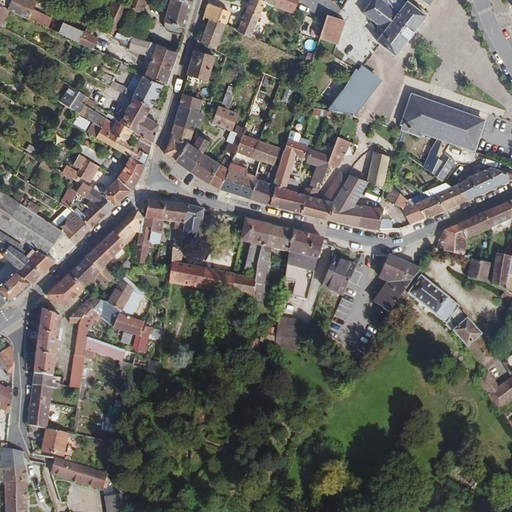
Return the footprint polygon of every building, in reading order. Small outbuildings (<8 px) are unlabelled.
[(27,8),(30,0),(0,0),(0,9),(6,12),(47,32),(52,21),(27,8)] [(132,39),(134,17),(142,17),(148,0),(128,0),(125,9),(113,4),(99,30),(128,42),(130,38),(132,39)] [(183,40),(193,5),(177,0),(170,0),(170,2),(162,27),(162,30),(163,31),(164,33),(166,34),(183,40)] [(265,6),(264,6),(251,0),(237,34),(251,39),(265,6)] [(278,0),(251,0),(264,6),(275,10),(278,0)] [(293,17),(299,0),(278,0),(275,10),(275,11),(282,14),(282,13),(283,13),(282,16),(288,18),(289,15),(293,17)] [(418,15),(407,6),(410,3),(412,0),(373,0),(374,1),(362,18),(374,27),(384,34),(375,46),(378,48),(396,61),(410,41),(425,19),(418,15)] [(434,0),(413,0),(427,10),(434,0)] [(35,8),(51,15),(54,7),(38,1),(35,8)] [(216,25),(221,13),(207,7),(202,20),(209,23),(216,25)] [(227,30),(232,17),(221,13),(216,25),(227,30)] [(336,51),(345,22),(340,21),(323,15),(317,34),(314,44),(319,45),(335,50),(336,51)] [(217,55),(227,30),(216,25),(209,23),(199,47),(217,55)] [(97,42),(86,36),(83,37),(61,26),(57,35),(72,42),(94,53),(100,41),(98,40),(97,42)] [(166,90),(179,58),(153,47),(132,39),(130,38),(128,42),(127,47),(142,53),(148,55),(146,59),(153,62),(146,79),(166,90)] [(208,86),(215,59),(193,53),(185,79),(208,86)] [(120,68),(112,65),(110,70),(118,74),(120,68)] [(369,102),(367,91),(376,80),(361,67),(358,72),(355,70),(342,91),(343,92),(327,115),(348,117),(358,119),(369,102)] [(136,94),(144,79),(136,74),(127,89),(136,94)] [(150,112),(163,91),(144,79),(136,94),(132,101),(150,112)] [(88,99),(95,87),(84,80),(78,90),(77,91),(85,96),(88,99)] [(367,91),(381,83),(376,80),(367,91)] [(112,86),(104,81),(103,82),(102,85),(104,86),(110,90),(112,86)] [(228,109),(235,90),(228,88),(223,100),(221,107),(228,109)] [(136,94),(127,89),(123,97),(132,101),(136,94)] [(88,102),(85,96),(77,91),(71,90),(60,107),(68,112),(80,119),(86,109),(87,110),(89,107),(88,102)] [(198,113),(201,103),(181,95),(178,107),(198,113)] [(483,131),(486,122),(464,115),(431,103),(411,96),(408,103),(402,119),(401,122),(419,128),(421,136),(443,144),(475,155),(477,148),(482,134),(483,131)] [(148,116),(150,112),(132,101),(129,107),(148,116)] [(137,137),(146,120),(148,116),(129,107),(122,124),(120,127),(134,135),(137,137)] [(200,127),(204,115),(199,114),(198,113),(178,107),(173,126),(183,130),(184,126),(193,129),(195,127),(200,127)] [(94,128),(101,117),(96,114),(88,108),(87,110),(86,109),(80,119),(94,128)] [(231,133),(237,115),(227,112),(218,109),(212,128),(231,133)] [(110,137),(117,126),(101,117),(94,128),(100,132),(95,140),(111,150),(113,147),(116,148),(119,142),(110,137)] [(148,161),(158,124),(146,120),(137,137),(142,140),(135,153),(148,161)] [(421,136),(419,128),(401,122),(398,128),(401,130),(399,134),(402,135),(420,140),(421,136)] [(127,148),(134,135),(120,127),(118,125),(117,126),(110,137),(119,142),(127,148)] [(189,141),(193,129),(184,126),(183,130),(173,126),(170,136),(171,137),(183,147),(185,144),(188,146),(189,141)] [(238,151),(243,137),(244,131),(235,128),(234,133),(229,134),(226,143),(238,151)] [(301,139),(301,137),(290,133),(287,141),(306,148),(308,142),(301,139)] [(260,164),(267,145),(260,143),(257,142),(258,137),(251,134),(250,139),(243,137),(238,151),(236,155),(251,161),(260,164)] [(174,168),(183,147),(171,137),(162,158),(174,168)] [(190,178),(203,159),(210,145),(207,143),(198,137),(191,148),(188,146),(185,144),(183,147),(174,168),(190,178)] [(303,160),(307,148),(306,148),(287,141),(286,140),(282,154),(296,158),(300,159),(303,160)] [(343,164),(350,144),(338,140),(331,158),(328,165),(330,166),(337,168),(343,164)] [(148,161),(135,153),(127,148),(119,142),(116,148),(114,151),(130,161),(145,170),(148,161)] [(78,153),(82,146),(77,143),(72,150),(78,153)] [(218,193),(230,164),(236,155),(238,151),(226,143),(228,145),(224,152),(222,151),(215,164),(220,168),(209,188),(218,193)] [(274,165),(279,149),(267,145),(260,164),(271,168),(266,184),(256,180),(250,203),(269,209),(275,187),(272,186),(276,174),(278,166),(274,165)] [(106,160),(82,146),(78,153),(101,168),(106,160)] [(424,168),(431,172),(442,155),(435,150),(424,168)] [(321,184),(328,165),(331,158),(314,152),(310,151),(306,163),(316,166),(312,180),(321,184)] [(470,202),(511,181),(511,176),(492,168),(454,187),(445,183),(457,162),(443,153),(442,155),(431,172),(430,174),(443,185),(460,198),(470,202)] [(290,178),(296,158),(282,154),(278,166),(276,174),(290,178)] [(388,170),(390,158),(373,155),(371,163),(368,181),(367,187),(384,191),(388,170)] [(82,172),(89,162),(80,157),(74,167),(82,172)] [(220,168),(215,164),(203,159),(190,178),(209,188),(220,168)] [(138,183),(145,170),(130,161),(118,183),(130,194),(138,183)] [(87,183),(97,166),(89,162),(82,172),(78,179),(87,183)] [(250,203),(256,180),(256,178),(245,175),(246,170),(230,164),(218,193),(250,203)] [(75,181),(79,174),(64,165),(60,173),(75,181)] [(323,184),(330,166),(328,165),(321,184),(323,184)] [(336,198),(348,176),(339,173),(328,193),(336,198)] [(305,196),(300,194),(297,193),(299,187),(297,180),(295,180),(290,178),(276,174),(272,186),(275,187),(269,209),(301,218),(302,220),(305,196)] [(358,231),(362,212),(354,211),(358,204),(366,189),(367,187),(368,181),(351,175),(348,176),(336,198),(331,210),(328,226),(358,231)] [(20,181),(16,179),(12,185),(17,188),(20,181)] [(113,209),(130,194),(118,183),(102,198),(113,209)] [(86,200),(92,190),(83,185),(77,195),(86,200)] [(463,206),(470,202),(460,198),(443,185),(423,196),(432,200),(445,213),(463,206)] [(69,210),(77,193),(68,189),(60,204),(69,210)] [(312,223),(316,201),(317,198),(319,191),(312,189),(310,196),(305,196),(302,220),(305,221),(312,223)] [(411,205),(393,189),(387,201),(399,211),(402,210),(403,209),(411,205)] [(113,209),(102,198),(92,190),(86,200),(89,203),(93,206),(106,217),(113,209)] [(331,210),(336,198),(328,193),(322,202),(317,224),(328,226),(331,210)] [(62,236),(36,217),(0,196),(0,229),(40,253),(48,257),(54,248),(62,236)] [(186,223),(188,202),(149,197),(145,216),(142,216),(140,224),(151,225),(151,229),(152,229),(162,231),(162,220),(186,223)] [(30,203),(25,200),(21,207),(25,209),(30,203)] [(445,213),(432,200),(418,209),(426,221),(435,217),(445,213)] [(317,224),(322,202),(319,201),(316,201),(312,223),(314,223),(317,224)] [(205,206),(188,202),(186,223),(185,229),(183,247),(189,249),(191,237),(200,238),(205,206)] [(511,202),(502,207),(507,226),(508,232),(511,230),(511,202)] [(40,210),(30,203),(25,209),(35,216),(40,210)] [(106,217),(93,206),(83,216),(86,220),(83,223),(90,229),(106,217)] [(71,214),(63,207),(50,219),(40,212),(36,217),(62,236),(74,248),(90,229),(83,223),(86,220),(77,211),(71,214)] [(151,229),(151,225),(140,224),(142,216),(137,207),(122,222),(132,234),(134,231),(138,231),(133,260),(146,262),(150,240),(152,229),(151,229)] [(507,226),(502,207),(476,219),(484,237),(507,226)] [(381,220),(383,212),(362,209),(362,212),(358,231),(374,235),(378,235),(381,220)] [(426,221),(418,209),(409,214),(403,209),(402,210),(399,211),(405,220),(410,226),(426,221)] [(266,243),(270,224),(245,218),(241,237),(252,239),(263,242),(266,243)] [(484,237),(476,219),(445,232),(438,243),(444,245),(455,241),(465,244),(484,237)] [(392,222),(390,220),(381,220),(378,235),(381,230),(392,230),(392,222)] [(105,264),(132,234),(122,222),(86,256),(109,276),(113,270),(105,264)] [(266,278),(274,244),(289,248),(293,229),(276,225),(270,224),(266,243),(263,242),(256,271),(256,273),(255,290),(268,293),(269,279),(266,278)] [(183,247),(185,229),(176,228),(173,245),(183,247)] [(152,229),(150,240),(159,242),(162,231),(152,229)] [(322,243),(324,238),(322,236),(320,235),(301,231),(293,229),(289,248),(290,251),(317,257),(322,243)] [(23,248),(0,233),(0,241),(10,247),(21,254),(23,252),(22,251),(23,248)] [(256,271),(263,242),(252,239),(245,270),(256,271)] [(10,247),(0,241),(0,254),(2,256),(10,247)] [(465,258),(467,249),(465,244),(455,241),(444,245),(444,254),(452,260),(455,261),(465,258)] [(30,290),(17,277),(28,261),(24,257),(21,254),(10,247),(2,256),(16,270),(0,284),(0,295),(7,302),(13,301),(30,290)] [(44,275),(55,265),(34,250),(26,258),(28,261),(44,275)] [(314,268),(317,257),(290,251),(287,262),(314,268)] [(408,283),(418,265),(400,254),(394,251),(386,265),(381,274),(389,279),(383,288),(376,301),(392,311),(404,289),(408,283)] [(189,283),(192,264),(187,263),(183,252),(173,252),(169,270),(168,279),(189,283)] [(343,294),(358,262),(338,252),(332,265),(329,270),(323,284),(343,294)] [(84,287),(94,276),(97,279),(103,285),(109,276),(86,256),(68,274),(83,286),(84,287)] [(133,263),(127,258),(120,266),(126,271),(133,263)] [(509,278),(511,263),(511,261),(496,258),(493,267),(492,284),(506,293),(509,278)] [(44,275),(28,261),(17,277),(30,290),(44,275)] [(284,276),(296,279),(293,295),(308,298),(314,268),(287,262),(284,276)] [(492,284),(493,267),(471,262),(468,280),(491,287),(492,284)] [(197,284),(200,265),(196,264),(192,264),(189,283),(193,283),(197,284)] [(206,285),(209,266),(200,265),(197,284),(206,285)] [(228,288),(231,270),(209,266),(206,285),(216,287),(228,288)] [(119,280),(125,273),(120,268),(113,275),(119,280)] [(255,292),(255,290),(256,273),(231,270),(228,288),(255,292)] [(453,329),(467,316),(465,313),(460,308),(458,306),(459,303),(421,271),(407,291),(410,293),(453,329)] [(68,308),(83,286),(68,274),(46,295),(55,303),(68,308)] [(121,308),(134,288),(129,284),(122,278),(122,279),(119,283),(107,299),(121,308)] [(134,312),(145,291),(133,280),(129,284),(134,288),(121,308),(119,311),(133,315),(134,312)] [(511,296),(506,293),(502,303),(511,309),(511,296)] [(121,308),(107,299),(102,297),(91,297),(76,312),(75,312),(71,315),(82,317),(85,315),(94,318),(95,319),(100,313),(113,324),(119,311),(121,308)] [(141,333),(145,319),(133,315),(119,311),(113,324),(113,327),(116,328),(141,333)] [(58,337),(59,332),(60,317),(40,315),(35,358),(33,376),(53,379),(57,343),(58,337)] [(95,350),(96,338),(95,338),(88,336),(94,318),(85,315),(82,317),(71,315),(70,316),(70,320),(72,321),(78,322),(72,367),(70,383),(80,384),(81,384),(85,355),(94,356),(95,350)] [(297,350),(301,318),(278,315),(274,347),(297,350)] [(482,333),(467,316),(453,329),(468,347),(482,333)] [(151,325),(145,324),(143,336),(149,337),(151,325)] [(163,328),(153,327),(151,337),(161,339),(163,328)] [(137,351),(141,333),(116,328),(112,343),(137,351)] [(490,342),(482,333),(468,347),(482,364),(493,354),(486,347),(490,342)] [(141,337),(139,350),(147,351),(149,338),(141,337)] [(137,351),(112,343),(96,338),(95,350),(134,363),(137,351)] [(14,367),(10,344),(10,343),(0,350),(0,364),(6,374),(13,375),(14,367)] [(159,361),(151,360),(150,368),(158,369),(159,361)] [(511,376),(500,384),(488,369),(477,378),(499,409),(511,400),(511,376)] [(53,385),(53,379),(33,376),(32,388),(52,390),(53,385)] [(0,405),(10,412),(12,388),(5,384),(3,387),(0,385),(0,405)] [(51,402),(52,390),(32,388),(31,395),(30,400),(51,402)] [(48,425),(50,404),(51,402),(30,400),(28,423),(48,425)] [(65,456),(69,433),(47,429),(43,451),(65,456)] [(24,470),(24,449),(1,449),(1,456),(1,470),(24,470)] [(107,473),(62,459),(56,457),(52,472),(103,489),(106,474),(107,473)] [(480,478),(463,463),(453,475),(469,489),(477,480),(480,478)] [(27,511),(27,483),(24,470),(1,470),(2,478),(2,482),(6,483),(7,511),(27,511)] [(125,511),(122,491),(104,494),(106,511),(125,511)]
